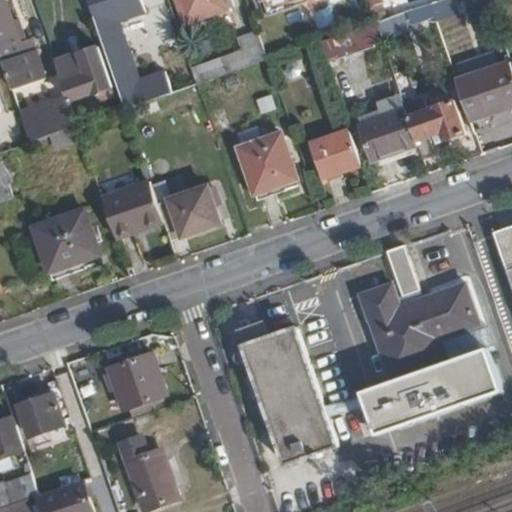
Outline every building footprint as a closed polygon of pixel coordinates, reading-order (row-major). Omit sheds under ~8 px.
[(0,0),(0,47),(15,90),(47,79),(37,50),(24,55),(5,0),(0,0)] [(87,0),(124,108),(128,107),(139,103),(106,6),(111,5),(115,18),(142,10),(138,0),(87,0)] [(177,0),(185,20),(232,4),(230,0),(177,0)] [(370,7),(375,22),(386,18),(381,3),(370,7)] [(375,22),(379,33),(411,22),(407,11),(386,18),(375,22)] [(244,52),(190,69),(195,84),(267,60),(258,33),(240,39),(244,52)] [(54,60),(67,96),(68,100),(110,86),(97,46),(54,60)] [(457,80),(470,120),(511,105),(511,64),(511,62),(511,61),(457,80)] [(128,107),(133,122),(170,109),(165,94),(139,103),(128,107)] [(19,113),(29,142),(51,134),(77,125),(68,100),(67,96),(19,113)] [(408,114),(417,140),(429,137),(444,132),(446,139),(465,132),(453,98),(408,114)] [(362,126),(375,159),(418,144),(417,140),(408,114),(406,110),(362,126)] [(51,134),(55,145),(81,137),(77,125),(51,134)] [(312,146),(323,177),(361,164),(350,132),(312,146)] [(245,147),(260,190),(298,177),(283,134),(245,147)] [(418,144),(422,156),(434,152),(429,137),(417,140),(418,144)] [(0,199),(12,195),(0,159),(0,199)] [(101,197),(116,238),(163,222),(156,202),(149,180),(101,197)] [(156,202),(163,222),(170,240),(220,222),(207,185),(156,202)] [(34,228),(49,272),(82,261),(100,255),(84,210),(34,228)] [(500,232),(511,266),(511,251),(504,230),(500,232)] [(82,261),(49,272),(52,279),(85,268),(82,261)] [(297,282),(310,322),(322,318),(309,278),(297,282)] [(408,375),(485,349),(478,329),(484,327),(469,283),(405,305),(397,282),(365,293),(395,379),(408,375)] [(243,326),(249,344),(272,335),(267,318),(243,326)] [(249,344),(288,462),(340,445),(301,326),(272,335),(249,344)] [(485,349),(408,375),(414,391),(405,394),(414,422),(507,391),(491,346),(485,349)] [(111,369),(125,410),(170,394),(156,354),(111,369)] [(21,405),(36,447),(70,435),(56,394),(21,405)] [(0,421),(0,459),(25,452),(13,417),(0,421)] [(121,440),(143,507),(176,496),(160,449),(148,453),(141,433),(121,440)] [(7,486),(13,504),(30,498),(40,494),(33,477),(7,486)] [(97,511),(87,481),(39,497),(44,511),(97,511)] [(0,483),(0,507),(13,504),(7,486),(6,482),(0,483)] [(0,511),(29,511),(34,511),(30,498),(13,504),(0,507),(0,511)]
